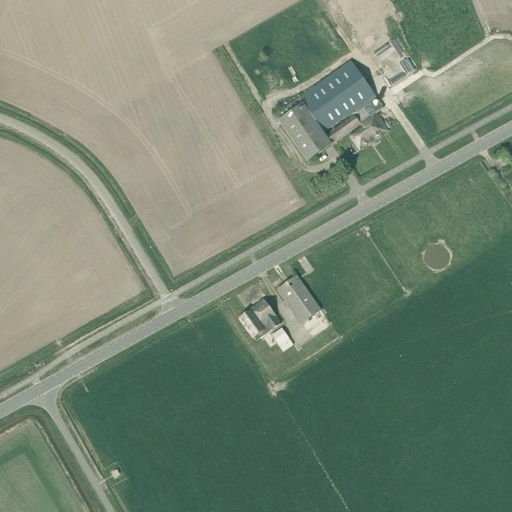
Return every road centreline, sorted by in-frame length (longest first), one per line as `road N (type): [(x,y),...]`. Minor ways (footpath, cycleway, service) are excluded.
road 1 (tertiary): [(175,312),(511,127)]
road 2 (unclassified): [(175,312),(91,177),(0,118)]
road 3 (tertiary): [(40,389),(175,312)]
road 4 (unclassified): [(111,511),(40,389)]
